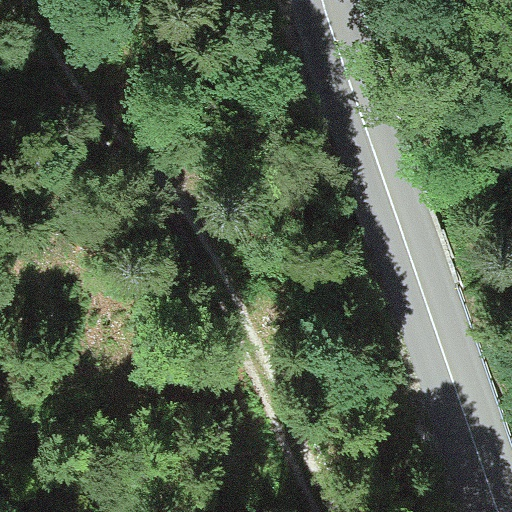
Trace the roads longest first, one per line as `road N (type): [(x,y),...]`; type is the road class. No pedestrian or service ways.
road 1 (track): [(11,0),(74,96),(151,184),(223,296),(319,511)]
road 2 (secondary): [(500,511),(339,52),(329,0)]
